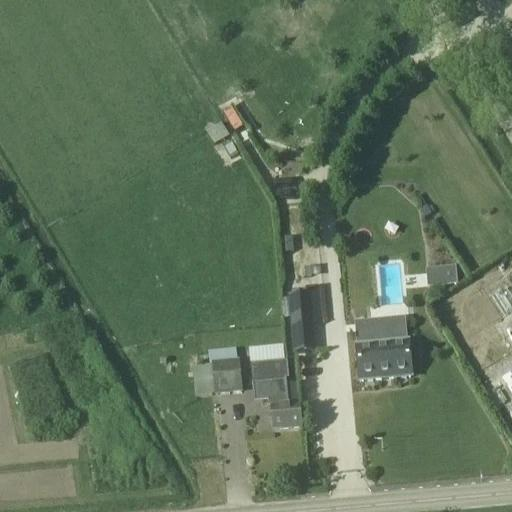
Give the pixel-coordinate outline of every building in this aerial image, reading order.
[(206,135),(218,152),(228,145),(216,128),(206,135)] [(442,271),(444,289),(456,289),(454,271),(442,271)] [(309,298),(289,300),(291,324),(311,322),(309,298)] [(406,346),(357,351),(360,383),(410,379),(406,346)] [(212,371),(194,372),(197,399),(242,395),(239,363),(212,366),(212,371)] [(288,381),(287,364),(250,367),(254,405),(268,404),(268,409),(271,409),(273,432),(300,430),(301,430),(299,410),(298,410),(289,411),(288,408),(289,408),(288,398),(287,398),(286,381),(288,381)]
